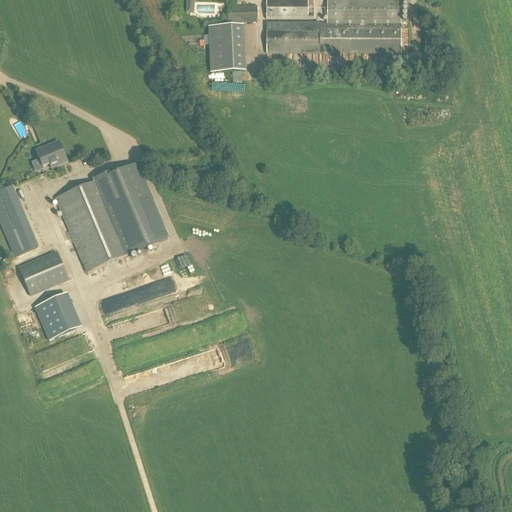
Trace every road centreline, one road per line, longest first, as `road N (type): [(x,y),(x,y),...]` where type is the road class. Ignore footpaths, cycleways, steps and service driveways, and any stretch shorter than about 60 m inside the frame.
road 1 (unknown): [(129,157),(171,244),(161,261),(77,285),(35,199),(106,168)]
road 2 (unknown): [(0,83),(98,130),(129,157)]
